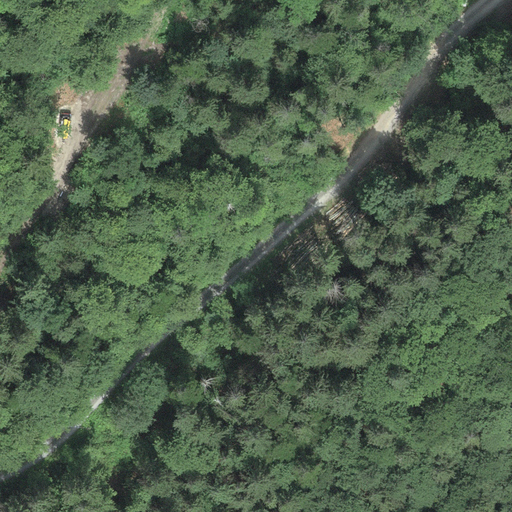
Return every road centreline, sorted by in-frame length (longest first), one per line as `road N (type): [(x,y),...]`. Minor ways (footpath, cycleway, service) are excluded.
road 1 (track): [(0,472),(56,448),(183,311),(338,175),(448,30),(485,0)]
road 2 (track): [(0,249),(157,0)]
